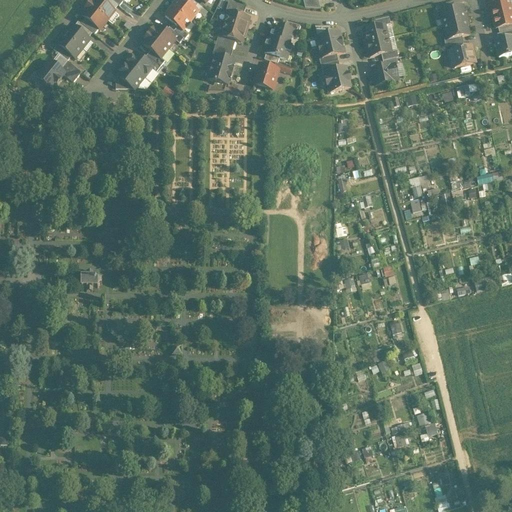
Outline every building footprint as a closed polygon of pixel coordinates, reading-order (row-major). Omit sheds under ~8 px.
[(100,1),(98,0),(96,0),(94,3),(92,2),(88,7),(107,22),(114,13),(100,1)] [(110,0),(109,0),(100,0),(100,1),(114,12),(118,7),(110,0)] [(185,3),(181,0),(178,0),(172,8),(191,23),(198,14),(194,10),(185,3)] [(198,6),(190,0),(186,0),(185,3),(194,10),(198,6)] [(318,0),(313,0),(309,1),(303,2),(305,9),(320,11),(318,0)] [(507,0),(504,0),(486,4),(489,16),(492,15),(493,21),(509,17),(508,11),(510,10),(507,0)] [(246,8),(229,3),(226,13),(228,14),(229,13),(243,18),(246,8)] [(453,3),(436,8),(437,14),(440,13),(455,9),(453,3)] [(107,22),(88,7),(84,12),(86,14),(82,18),(85,20),(99,31),(100,31),(107,22)] [(191,23),(172,8),(164,17),(178,28),(183,32),(191,23)] [(455,9),(440,13),(444,27),(465,22),(462,8),(455,9)] [(243,18),(229,13),(228,14),(225,26),(246,32),(247,27),(248,27),(248,26),(247,26),(249,19),(243,18)] [(511,16),(509,17),(493,21),(496,31),(498,30),(511,26),(511,16)] [(99,31),(85,20),(80,25),(92,35),(94,36),(99,31)] [(465,22),(444,27),(447,41),(447,42),(462,38),(469,37),(465,22)] [(80,25),(78,23),(74,29),(88,40),(92,35),(80,25)] [(300,28),(287,24),(285,30),(296,33),(296,34),(298,35),(300,28)] [(246,32),(225,26),(221,38),(235,43),(241,44),(243,38),(244,39),(244,38),(246,32)] [(511,26),(498,30),(499,36),(511,32),(511,26)] [(166,34),(157,27),(154,31),(153,30),(149,36),(168,51),(175,42),(176,42),(166,34)] [(384,27),(363,32),(366,45),(387,41),(384,27)] [(74,29),(72,28),(65,37),(82,51),(90,42),(88,40),(74,29)] [(183,32),(178,28),(174,33),(183,40),(185,41),(188,37),(183,32)] [(285,30),(278,28),(278,30),(274,29),(270,41),(289,47),(291,41),(293,41),(294,40),(293,40),(295,34),(296,34),(296,33),(285,30)] [(174,33),(169,29),(166,34),(176,42),(175,42),(179,45),(183,40),(174,33)] [(329,29),(315,29),(317,39),(331,36),(329,29)] [(511,32),(499,36),(497,36),(498,42),(511,39),(511,32)] [(317,39),(316,40),(320,60),(321,60),(337,56),(344,55),(339,34),(331,36),(317,39)] [(168,51),(149,36),(145,41),(142,46),(151,53),(161,61),(161,60),(168,51)] [(82,51),(65,37),(57,46),(57,47),(72,58),(75,60),(82,51)] [(235,43),(221,38),(218,37),(215,47),(233,52),(235,43)] [(452,41),(447,42),(447,41),(444,42),(446,48),(452,47),(463,44),(462,38),(452,41)] [(511,39),(498,42),(495,43),(499,59),(511,56),(511,39)] [(270,41),(269,40),(264,55),(266,56),(279,60),(285,62),(285,61),(287,55),(289,55),(289,54),(291,48),(292,47),(289,47),(270,41)] [(387,41),(366,45),(370,59),(391,54),(387,41)] [(463,44),(452,47),(454,53),(469,49),(468,43),(463,44)] [(72,58),(57,47),(53,52),(67,63),(72,58)] [(233,52),(215,47),(212,57),(215,57),(230,61),(233,52)] [(454,53),(450,53),(454,70),(475,65),(471,49),(469,49),(454,53)] [(161,61),(151,53),(147,57),(161,68),(165,63),(161,60),(161,61)] [(143,62),(134,55),(126,65),(145,81),(152,72),(153,70),(143,62)] [(279,60),(266,56),(264,62),(275,65),(278,66),(279,60)] [(337,56),(321,60),(320,60),(319,60),(321,67),(338,63),(337,56)] [(161,68),(147,57),(143,62),(153,70),(152,72),(156,75),(161,68)] [(230,61),(215,57),(211,69),(233,76),(233,75),(234,70),(235,70),(234,69),(235,63),(230,61)] [(396,60),(383,63),(384,69),(389,68),(394,67),(394,68),(398,67),(396,60)] [(61,72),(49,63),(36,79),(52,91),(57,85),(57,86),(58,85),(57,84),(59,81),(60,82),(61,81),(60,81),(63,77),(65,75),(61,72)] [(67,63),(61,72),(65,75),(63,77),(73,85),(81,75),(67,63)] [(338,63),(321,67),(323,75),(325,75),(325,74),(340,70),(338,63)] [(145,81),(126,65),(116,77),(118,79),(134,91),(136,92),(145,81)] [(278,66),(275,65),(274,71),(278,72),(277,73),(291,77),(293,70),(278,66)] [(274,71),(260,67),(255,86),(272,91),(277,73),(278,72),(274,71)] [(384,69),(373,72),(376,87),(393,83),(398,82),(394,68),(394,67),(389,68),(384,69)] [(233,76),(211,69),(208,79),(210,83),(215,84),(226,88),(228,88),(230,82),(231,82),(231,81),(232,76),(233,76)] [(340,70),(325,74),(325,75),(327,81),(325,81),(327,88),(328,88),(330,94),(351,90),(349,83),(350,82),(349,75),(347,76),(346,69),(340,70)] [(134,91),(118,79),(115,82),(116,82),(115,91),(134,91)] [(226,88),(215,84),(213,88),(209,87),(208,93),(224,93),(226,88)] [(456,89),(458,99),(477,94),(475,84),(456,89)] [(493,86),(486,86),(487,98),(494,98),(493,86)] [(339,133),(348,132),(348,120),(339,120),(339,133)] [(428,176),(420,178),(423,190),(431,189),(428,176)] [(414,199),(424,197),(419,178),(409,181),(414,199)] [(339,192),(346,191),(344,179),(337,181),(339,192)] [(363,209),(372,208),(370,197),(362,198),(363,209)] [(410,204),(413,214),(421,212),(418,201),(410,204)] [(346,229),(335,229),(336,238),(346,238),(346,229)] [(382,269),(384,278),(393,276),(391,267),(382,269)] [(92,273),(87,273),(87,276),(87,278),(82,278),(82,276),(82,278),(81,278),(80,288),(82,288),(82,289),(82,288),(87,288),(87,289),(87,293),(92,293),(92,289),(92,288),(97,288),(98,289),(98,288),(100,285),(101,286),(102,285),(101,285),(101,281),(102,281),(101,280),(100,280),(98,278),(98,277),(97,278),(93,278),(93,277),(92,277),(92,273)] [(500,288),(511,285),(511,284),(511,276),(499,277),(500,288)] [(394,339),(402,336),(398,322),(389,325),(394,339)] [(168,346),(168,356),(178,357),(178,347),(168,346)] [(371,425),(377,423),(375,411),(364,413),(365,418),(370,417),(371,425)] [(417,427),(430,424),(428,414),(415,416),(417,427)] [(425,428),(427,438),(437,435),(434,425),(425,428)] [(371,449),(362,450),(364,458),(372,457),(371,449)] [(433,486),(437,511),(448,511),(450,511),(446,495),(441,496),(439,485),(433,486)]
